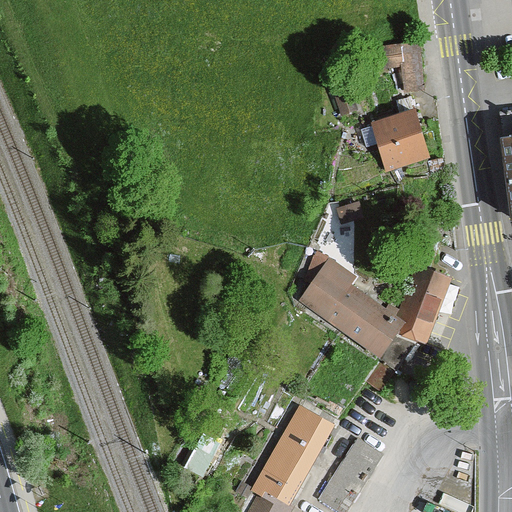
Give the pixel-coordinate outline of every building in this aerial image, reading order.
[(420,43),(379,46),(380,69),(400,68),(402,96),(423,94),(420,43)] [(386,174),(427,163),(414,113),(373,124),(386,174)] [(511,144),(502,146),(511,225),(511,144)] [(354,276),(317,251),(303,271),(313,278),(296,303),(375,356),(391,335),(397,319),(347,285),(354,276)] [(426,348),(450,283),(416,270),(397,319),(391,335),(426,348)] [(290,508),(335,426),(296,405),(251,486),(290,508)] [(345,511),(383,454),(357,438),(318,498),(339,511),(345,511)] [(285,511),(260,498),(251,511),(285,511)]
